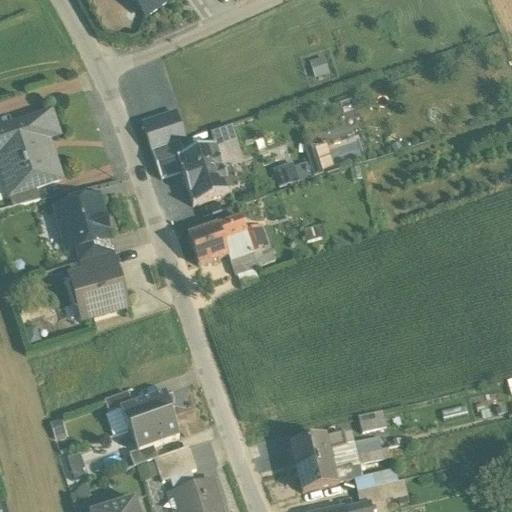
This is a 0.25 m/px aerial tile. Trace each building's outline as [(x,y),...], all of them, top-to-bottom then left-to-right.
[(131,0),(145,19),(171,0),(131,0)] [(325,59),(311,63),(316,79),(330,74),(325,59)] [(0,132),(0,173),(8,200),(35,191),(55,184),(42,143),(58,138),(51,115),(0,132)] [(179,144),(151,153),(160,181),(181,174),(177,163),(176,161),(178,160),(184,158),(179,144)] [(223,173),(215,150),(214,148),(212,149),(213,149),(184,158),(178,160),(176,161),(177,163),(181,174),(192,207),(191,207),(192,209),(194,208),(228,196),(229,196),(231,196),(230,194),(229,193),(223,173)] [(275,172),(280,189),(300,182),(294,165),(275,172)] [(232,170),(223,173),(229,193),(239,190),(232,170)] [(35,191),(8,200),(11,210),(39,203),(35,191)] [(96,202),(57,213),(68,252),(76,250),(107,241),(96,202)] [(241,220),(187,238),(198,268),(228,257),(222,241),(244,233),(246,233),(245,232),(241,220)] [(261,226),(245,232),(246,233),(244,233),(251,257),(257,270),(275,264),(261,226)] [(321,227),(304,233),(306,244),(324,240),(321,227)] [(107,241),(76,250),(80,264),(111,255),(107,241)] [(80,264),(83,276),(83,277),(91,275),(91,276),(114,270),(111,255),(80,264)] [(251,255),(229,263),(234,278),(257,270),(251,255)] [(114,270),(91,276),(91,275),(83,277),(83,276),(70,280),(75,301),(76,301),(83,305),(88,321),(126,310),(114,270)] [(131,406),(119,411),(120,412),(127,434),(129,433),(171,418),(173,418),(164,394),(131,406)] [(127,395),(104,403),(108,416),(120,412),(119,411),(131,406),(127,395)] [(360,421),(364,436),(389,429),(385,415),(360,421)] [(171,418),(129,433),(136,454),(137,455),(153,449),(178,440),(171,418)] [(343,437),(324,441),(327,454),(346,450),(343,437)] [(324,441),(291,449),(296,472),(329,464),(327,454),(324,441)] [(354,448),(356,458),(382,452),(379,442),(354,448)] [(153,449),(137,455),(136,454),(129,456),(133,469),(154,462),(157,461),(153,449)] [(157,461),(154,462),(162,485),(195,473),(188,450),(157,461)] [(382,452),(356,458),(359,468),(393,460),(390,450),(382,452)] [(69,459),(74,482),(86,479),(80,456),(69,459)] [(329,464),(296,472),(301,496),(335,487),(331,474),(329,464)] [(481,470),(485,486),(504,482),(500,466),(481,470)] [(350,469),(331,474),(335,487),(354,482),(350,469)] [(354,483),(357,495),(398,485),(395,473),(354,483)] [(220,511),(211,482),(174,494),(179,511),(220,511)] [(398,485),(357,495),(360,507),(407,496),(404,484),(398,485)] [(137,511),(134,502),(103,511),(137,511)]
